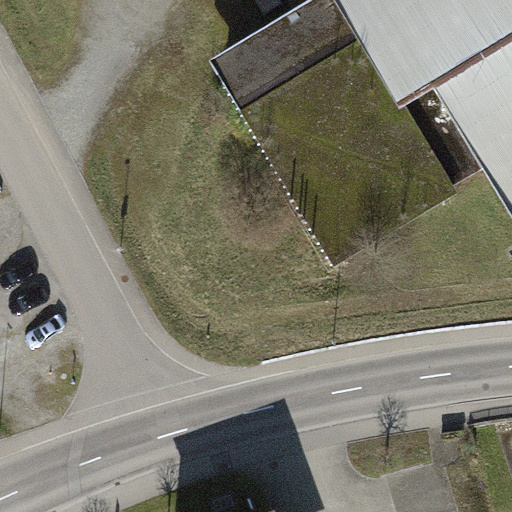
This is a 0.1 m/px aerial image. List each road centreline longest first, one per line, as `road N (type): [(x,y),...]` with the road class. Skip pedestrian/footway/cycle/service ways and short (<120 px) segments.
road 1 (residential): [(156,436),(51,190),(0,93)]
road 2 (primary): [(511,367),(292,402),(156,436)]
road 3 (primary): [(156,436),(0,498)]
